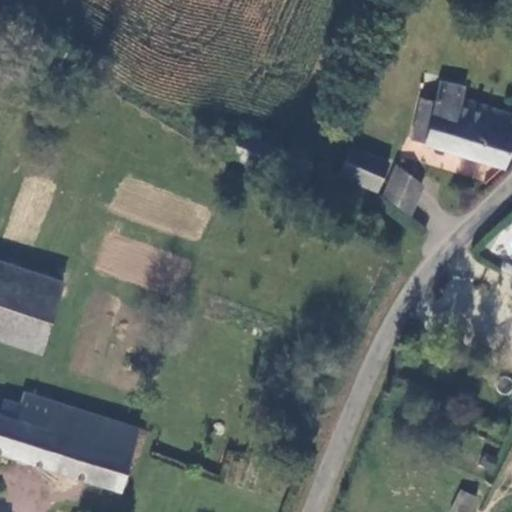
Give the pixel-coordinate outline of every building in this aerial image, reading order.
[(416,139),(505,171),(511,150),(511,114),(508,114),(509,112),(460,95),(463,85),(441,77),(433,98),(431,98),(416,139)] [(416,139),(431,98),(418,93),(403,135),(416,139)] [(280,149),(223,128),(217,143),(229,149),(228,155),(269,174),(280,149)] [(384,156),(347,143),(337,174),(370,187),(384,156)] [(394,166),(384,193),(405,209),(420,184),(394,166)] [(66,286),(0,263),(0,331),(44,347),(61,299),(66,286)] [(89,294),(66,286),(61,299),(85,307),(89,294)] [(170,368),(179,334),(159,331),(150,362),(170,368)] [(137,425),(25,390),(21,403),(3,397),(0,407),(0,454),(116,490),(137,425)] [(207,422),(214,398),(195,395),(186,419),(207,422)] [(180,441),(198,447),(207,422),(186,419),(180,441)] [(466,473),(450,465),(443,480),(459,488),(466,473)] [(459,488),(449,511),(451,511),(474,511),(480,497),(459,488)]
